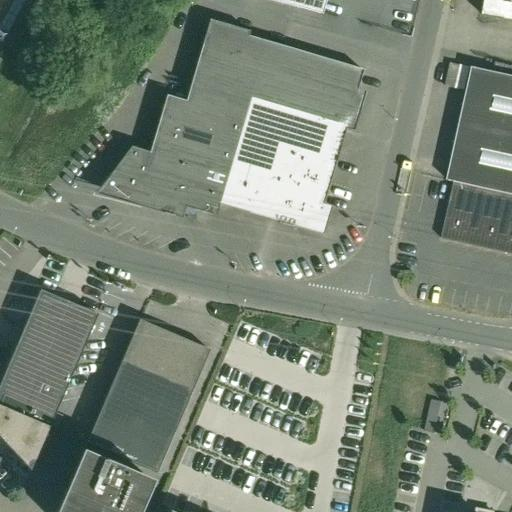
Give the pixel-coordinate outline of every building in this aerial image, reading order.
[(274,0),(320,12),(323,0),(274,0)] [(511,0),(485,0),(482,17),(511,22),(511,0)] [(186,98),(246,117),(262,121),(284,47),(248,37),(249,32),(209,21),(186,98)] [(262,121),(341,145),(345,130),(354,132),(366,92),(357,89),(363,71),(284,47),(262,121)] [(511,76),(473,68),(448,181),(454,183),(442,239),(511,255),(511,76)] [(221,197),(222,197),(246,117),(186,98),(185,102),(166,96),(149,153),(136,149),(104,192),(183,216),(186,208),(216,216),(221,197)] [(262,121),(246,117),(222,197),(250,206),(247,214),(323,237),(332,207),(323,205),(341,145),(262,121)] [(97,315),(40,290),(0,382),(0,440),(30,472),(97,315)] [(142,322),(139,320),(86,443),(157,473),(209,350),(206,349),(204,352),(141,325),(142,322)] [(82,452),(55,511),(140,511),(153,482),(82,452)]
